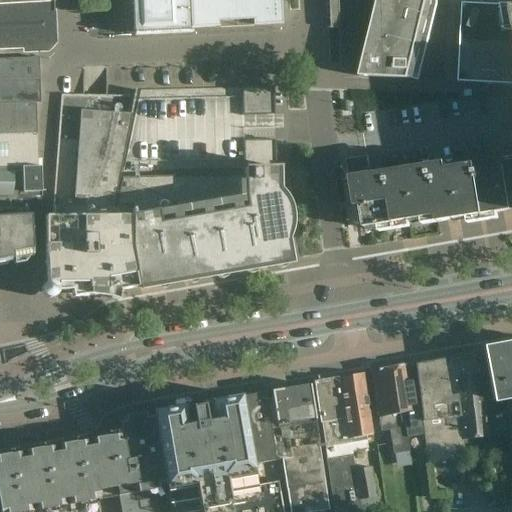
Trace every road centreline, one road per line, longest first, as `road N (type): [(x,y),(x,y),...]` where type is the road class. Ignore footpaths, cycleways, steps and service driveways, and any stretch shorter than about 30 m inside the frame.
road 1 (residential): [(343,318),(307,51)]
road 2 (residential): [(307,51),(58,54)]
road 3 (secondary): [(193,343),(122,348),(76,362),(0,403)]
road 4 (secondary): [(0,403),(68,396),(193,343)]
road 5 (secondary): [(511,289),(343,318)]
road 6 (secondary): [(343,318),(193,343)]
